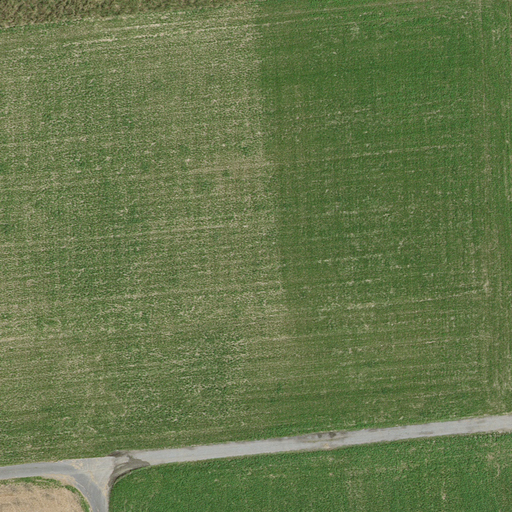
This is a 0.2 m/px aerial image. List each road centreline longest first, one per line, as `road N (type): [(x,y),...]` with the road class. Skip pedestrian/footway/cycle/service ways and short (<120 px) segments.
road 1 (track): [(74,470),(511,423)]
road 2 (track): [(103,511),(99,482),(89,474),(0,477)]
